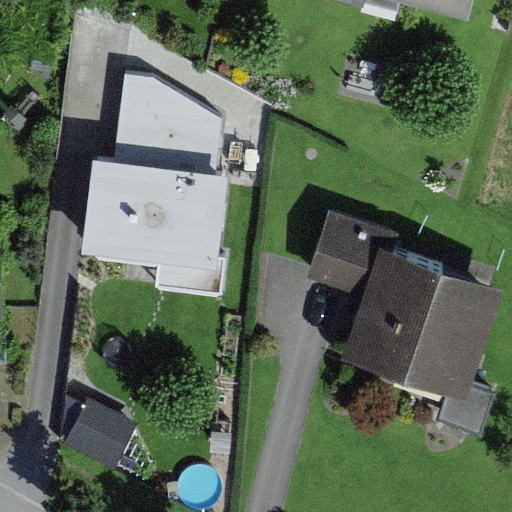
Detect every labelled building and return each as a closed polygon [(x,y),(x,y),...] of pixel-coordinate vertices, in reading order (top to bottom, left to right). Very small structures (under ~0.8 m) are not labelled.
[(344,0),(405,15),(409,1),(475,17),(479,0),(344,0)] [(102,238),(224,255),(236,170),(110,156),(102,238)] [(315,276),(370,294),(348,360),(456,396),(447,421),(490,435),(505,393),(478,384),(510,289),(501,286),(508,267),(465,253),(459,273),(404,255),(411,234),(337,209),(315,276)] [(8,224),(0,223),(0,316),(10,316),(8,224)] [(84,393),(69,440),(127,459),(142,412),(84,393)]
